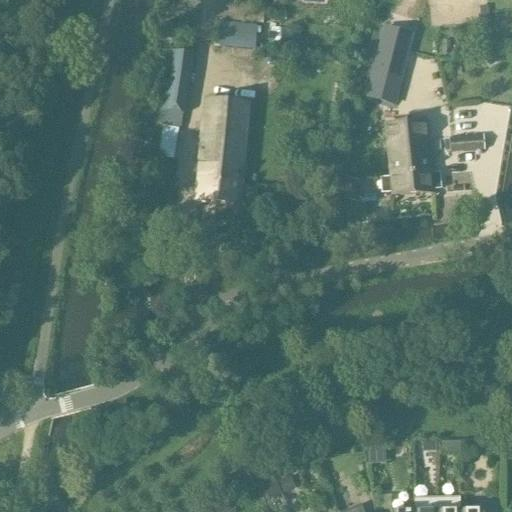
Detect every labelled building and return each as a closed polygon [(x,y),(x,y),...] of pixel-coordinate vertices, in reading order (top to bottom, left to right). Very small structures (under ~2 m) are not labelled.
[(218,23),(216,47),(253,50),(255,26),(218,23)] [(370,81),(365,99),(380,103),(385,85),(400,88),(413,35),(383,27),(370,81)] [(183,113),(185,98),(192,55),(162,50),(153,109),(183,113)] [(204,100),(197,180),(195,202),(239,206),(248,104),(204,100)] [(390,179),(380,180),(381,194),(391,193),(391,197),(431,194),(427,137),(426,123),(385,126),(386,137),(390,179)] [(154,132),(135,128),(132,140),(151,144),(154,132)] [(482,137),(462,138),(447,140),(448,154),(463,153),(484,151),(482,137)] [(342,200),(352,202),(356,182),(346,180),(342,200)] [(133,181),(128,194),(140,198),(144,185),(133,181)] [(126,224),(128,205),(116,204),(114,223),(126,224)] [(436,444),(422,444),(422,454),(436,453),(436,444)] [(283,492),(294,487),(290,477),(279,482),(283,492)] [(275,480),(264,485),(269,498),(281,493),(275,480)] [(234,511),(229,499),(215,504),(218,511),(234,511)] [(437,511),(437,499),(414,499),(414,511),(437,511)] [(459,511),(460,511),(460,499),(437,499),(437,511),(459,511)]
